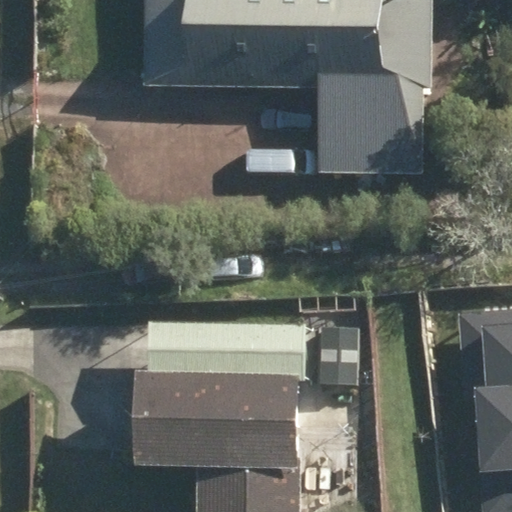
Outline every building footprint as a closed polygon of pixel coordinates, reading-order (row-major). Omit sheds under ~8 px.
[(315,182),(422,183),(424,98),(431,98),(432,0),(148,0),(147,93),(317,96),(315,182)] [(511,511),(511,313),(460,317),(465,388),(475,388),(482,511),(511,511)] [(302,320),(149,319),(149,371),(302,372),(302,320)] [(359,324),(321,324),(320,385),(359,385),(359,324)] [(198,511),(302,511),(303,472),(298,471),(298,377),(134,376),(134,466),(199,467),(198,511)]
